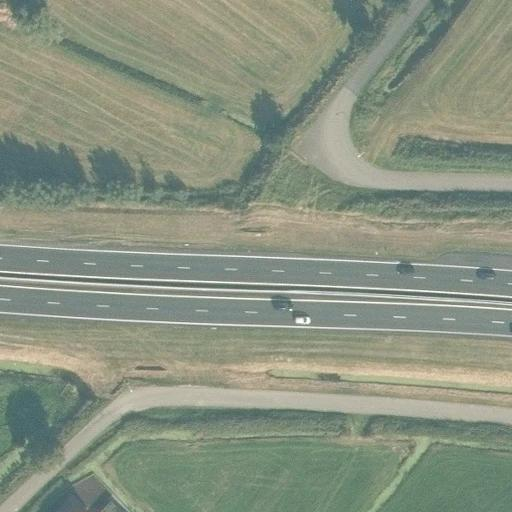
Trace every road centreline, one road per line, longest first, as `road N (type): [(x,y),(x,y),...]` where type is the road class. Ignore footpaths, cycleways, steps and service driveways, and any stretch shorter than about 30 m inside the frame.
road 1 (unclassified): [(6,511),(100,422),(162,394),(511,418)]
road 2 (trunk): [(511,282),(0,257)]
road 3 (trunk): [(0,300),(511,322)]
road 4 (unclassified): [(511,184),(364,177),(339,162),(333,120),(418,0)]
